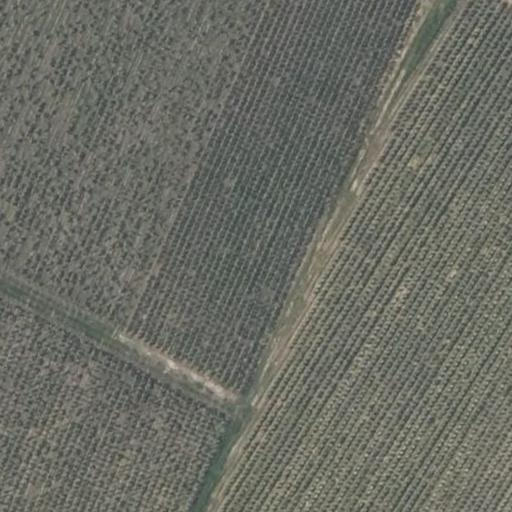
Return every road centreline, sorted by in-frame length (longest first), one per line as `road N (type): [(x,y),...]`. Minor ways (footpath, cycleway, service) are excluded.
road 1 (track): [(202,511),(444,0)]
road 2 (track): [(0,285),(244,416)]
